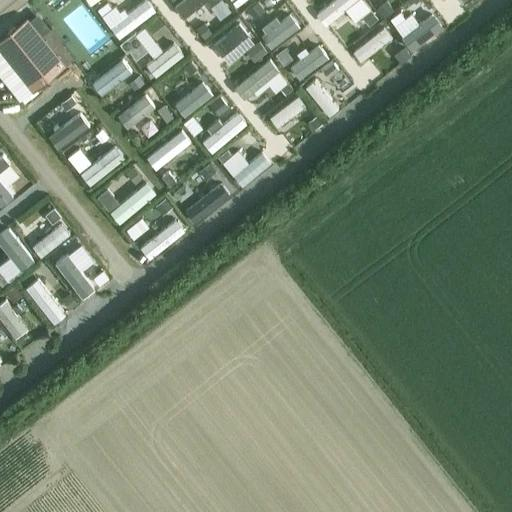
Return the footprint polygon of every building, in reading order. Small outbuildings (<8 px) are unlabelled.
[(74,0),(66,8),(94,41),(113,25),(91,0),(74,0)] [(163,0),(130,0),(114,13),(127,30),(164,1),(163,0)] [(187,0),(198,12),(211,0),(216,5),(221,0),(187,0)] [(340,18),(361,0),(333,0),(328,4),(340,18)] [(419,38),(451,11),(441,0),(440,0),(409,27),(419,38)] [(267,23),(278,38),(305,18),(295,3),(267,23)] [(360,42),(369,52),(400,27),(391,16),(360,42)] [(0,48),(33,91),(65,65),(74,58),(48,25),(39,32),(27,17),(0,38),(0,48)] [(141,50),(155,42),(144,24),(130,32),(141,50)] [(180,29),(149,55),(160,67),(190,41),(180,29)] [(247,58),(251,66),(274,54),(263,33),(251,39),(258,53),(247,58)] [(329,38),(297,52),(303,66),(335,52),(329,38)] [(104,66),(114,81),(143,61),(133,46),(104,66)] [(248,73),(256,84),(285,62),(277,52),(248,73)] [(338,77),(354,68),(347,56),(331,65),(338,77)] [(209,68),(179,87),(188,101),(218,82),(209,68)] [(336,107),(347,98),(323,69),(312,78),(336,107)] [(127,101),(138,115),(163,94),(152,81),(127,101)] [(261,91),(272,100),(279,91),(268,82),(261,91)] [(92,114),(80,100),(86,95),(78,86),(67,96),(76,107),(57,123),(67,135),(92,114)] [(307,87),(277,106),(285,117),(314,98),(307,87)] [(207,129),(221,144),(255,114),(241,99),(207,129)] [(187,118),(153,148),(164,161),(199,131),(187,118)] [(110,125),(94,130),(97,142),(114,136),(110,125)] [(78,145),(97,171),(108,163),(88,137),(78,145)] [(262,137),(239,166),(254,178),(277,149),(262,137)] [(0,149),(0,187),(7,197),(22,187),(17,180),(32,171),(13,141),(0,149)] [(202,214),(239,185),(227,170),(190,198),(202,214)] [(125,213),(165,186),(154,171),(115,198),(125,213)] [(39,232),(47,246),(79,228),(71,214),(39,232)] [(19,221),(7,228),(28,262),(40,254),(19,221)] [(87,285),(99,276),(75,243),(63,252),(87,285)] [(172,264),(188,252),(183,245),(167,256),(172,264)] [(162,282),(196,261),(192,254),(158,275),(162,282)] [(62,316),(74,306),(43,268),(31,278),(62,316)] [(0,359),(9,354),(0,340),(0,359)] [(0,369),(0,387),(9,380),(0,369)]
